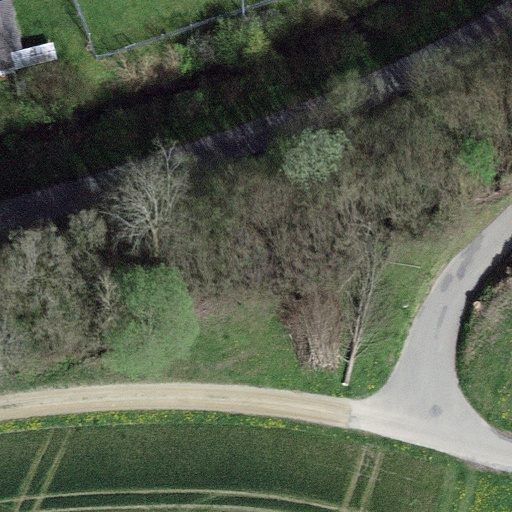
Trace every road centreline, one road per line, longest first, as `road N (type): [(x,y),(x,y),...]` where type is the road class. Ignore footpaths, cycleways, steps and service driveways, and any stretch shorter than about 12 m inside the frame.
road 1 (unclassified): [(511,9),(289,122),(0,213)]
road 2 (track): [(0,406),(158,394),(435,415)]
road 3 (unclassified): [(511,222),(446,302),(428,371),(435,415),(511,455)]
road 4 (unknown): [(357,94),(403,148),(431,226),(444,310)]
